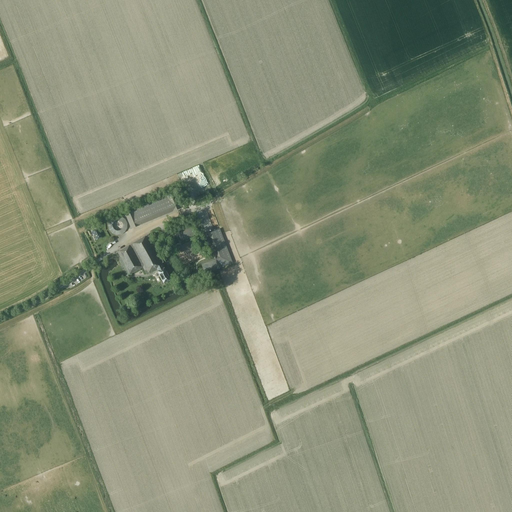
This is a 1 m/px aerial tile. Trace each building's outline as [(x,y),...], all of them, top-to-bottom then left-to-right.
[(131,229),(181,208),(174,192),(124,213),(131,229)] [(114,217),(108,229),(118,234),(120,232),(121,232),(122,229),(124,229),(127,223),(114,217)] [(175,231),(180,242),(197,234),(192,222),(175,231)] [(90,231),(92,235),(93,234),(96,240),(101,237),(97,228),(90,231)] [(200,262),(205,274),(232,263),(220,229),(208,233),(217,256),(200,262)] [(164,283),(170,280),(161,263),(163,262),(148,235),(116,253),(129,275),(142,267),(147,275),(156,269),(164,283)]
